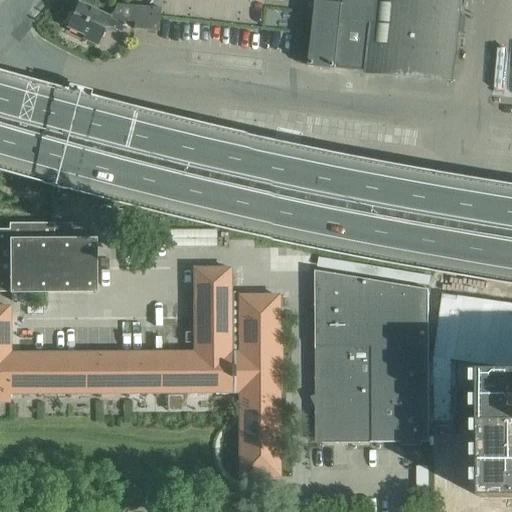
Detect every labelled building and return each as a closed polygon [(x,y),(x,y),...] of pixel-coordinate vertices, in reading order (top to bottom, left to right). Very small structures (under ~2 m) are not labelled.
[(318,0),(318,2),(316,2),(311,53),(301,52),(298,55),(298,61),(300,64),(309,65),(309,67),(336,70),(336,69),(366,72),(366,73),(375,74),(444,81),(452,81),(452,80),(460,0),(318,0)] [(78,4),(67,27),(85,35),(83,39),(98,46),(107,25),(121,32),(126,22),(134,22),(134,29),(159,32),(161,8),(117,5),(113,14),(111,14),(109,18),(78,4)] [(0,292),(9,293),(9,294),(96,294),(96,239),(54,239),(54,224),(9,224),(9,230),(0,230),(0,292)] [(170,230),(169,242),(183,243),(184,230),(170,230)] [(239,297),(239,299),(230,299),(230,269),(194,270),(195,354),(9,354),(9,308),(0,307),(0,402),(10,402),(10,394),(220,393),(220,395),(228,395),(228,393),(239,393),(240,478),(279,477),(279,382),(281,382),(281,332),(278,332),(278,297),(239,297)] [(322,443),(388,443),(402,443),(402,446),(422,446),(422,443),(429,443),(429,291),(316,272),(316,396),(312,398),(316,409),(316,431),(322,443)] [(487,488),(487,498),(511,498),(511,373),(487,374),(487,488)]
